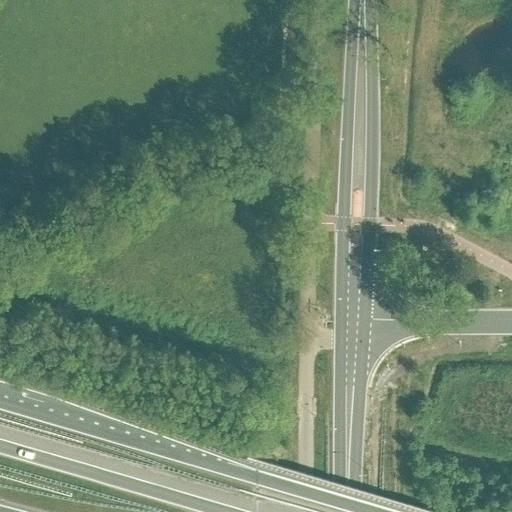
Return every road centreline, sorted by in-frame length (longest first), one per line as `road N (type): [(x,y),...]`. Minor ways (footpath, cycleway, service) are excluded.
road 1 (unclassified): [(320,0),(304,398)]
road 2 (trunk): [(372,511),(0,403)]
road 3 (motorway): [(225,511),(0,445)]
road 4 (secondary): [(363,320),(371,188),(358,116)]
road 5 (secondary): [(358,116),(344,186),(339,319)]
road 6 (tertiary): [(511,321),(363,320)]
